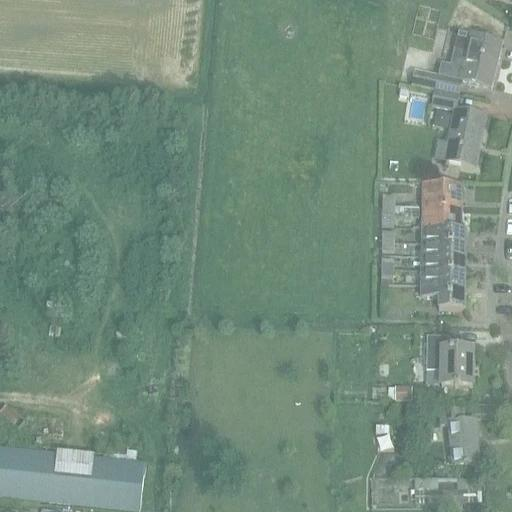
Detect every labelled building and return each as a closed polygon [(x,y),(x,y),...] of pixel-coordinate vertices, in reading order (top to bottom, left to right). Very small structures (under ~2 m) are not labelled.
[(414,73),(412,88),(434,93),(435,93),(458,98),(461,83),(491,90),(502,44),(459,33),(455,51),(468,54),(461,82),(414,73)] [(434,93),(431,109),(455,113),(445,163),(475,169),(485,118),(455,112),(458,98),(435,93),(434,93)] [(423,187),(423,209),(462,210),(462,187),(423,187)] [(383,199),(382,209),(394,209),(395,199),(383,199)] [(394,219),(394,209),(382,209),(382,218),(394,219)] [(462,232),(462,210),(423,209),(422,231),(462,232)] [(422,231),(422,245),(465,246),(466,232),(462,232),(422,231)] [(382,235),(382,244),(394,245),(394,235),(382,235)] [(394,254),(394,245),(382,244),(382,254),(394,254)] [(465,260),(465,246),(422,245),(422,259),(465,260)] [(422,259),(421,273),(465,274),(465,260),(422,259)] [(381,263),(381,272),(393,272),(394,263),(381,263)] [(393,282),(393,272),(381,272),(381,282),(393,282)] [(465,288),(465,274),(421,273),(421,287),(465,288)] [(464,312),(465,288),(421,287),(421,299),(439,300),(439,312),(464,312)] [(427,338),(427,363),(441,363),(441,389),(473,389),(473,351),(448,350),(448,338),(427,338)] [(412,390),(395,390),(395,403),(411,404),(412,390)] [(0,434),(28,437),(30,425),(24,425),(25,413),(0,410),(0,434)] [(452,469),(480,466),(476,422),(464,424),(463,411),(438,413),(439,427),(448,426),(452,469)] [(0,498),(132,511),(140,511),(145,466),(0,450),(0,498)] [(415,506),(443,506),(443,492),(429,493),(429,481),(414,481),(415,506)] [(456,493),(457,506),(481,505),(480,481),(463,481),(464,492),(456,493)]
